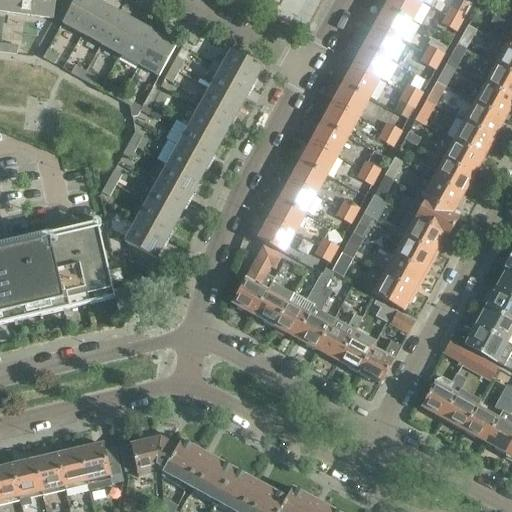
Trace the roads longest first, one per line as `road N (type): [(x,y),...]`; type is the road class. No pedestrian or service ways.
road 1 (residential): [(307,66),(219,244),(192,341)]
road 2 (residential): [(511,192),(379,434)]
road 3 (residential): [(379,434),(192,341)]
road 4 (residential): [(192,341),(120,342),(0,375)]
road 5 (residential): [(179,393),(351,481)]
road 6 (residential): [(0,427),(136,393),(179,393)]
road 7 (residential): [(511,506),(379,434)]
road 8 (residential): [(175,0),(307,66)]
